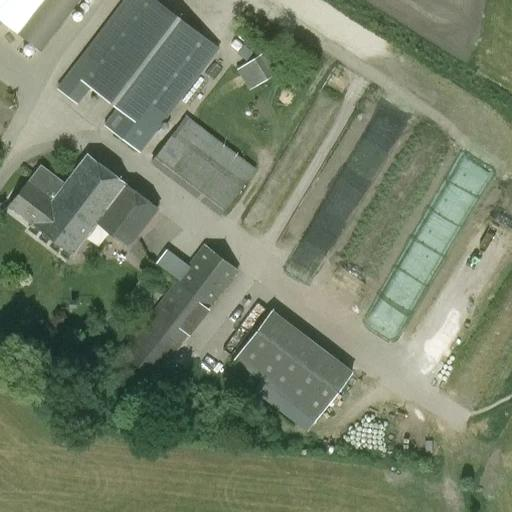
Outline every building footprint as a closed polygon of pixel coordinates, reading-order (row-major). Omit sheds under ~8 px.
[(0,0),(0,18),(39,48),(75,0),(0,0)] [(139,153),(219,49),(155,0),(125,0),(70,73),(117,109),(104,126),(139,153)] [(236,69),(249,90),(285,68),(272,47),(236,69)] [(220,216),(255,170),(185,116),(150,164),(220,216)] [(72,254),(96,222),(128,247),(157,209),(87,156),(49,206),(44,202),(54,189),(34,174),(28,182),(27,182),(9,206),(72,254)] [(155,380),(237,271),(203,245),(120,354),(155,380)] [(128,294),(142,305),(154,289),(140,278),(128,294)] [(250,390),(309,430),(353,366),(268,308),(231,361),(257,379),(250,390)]
